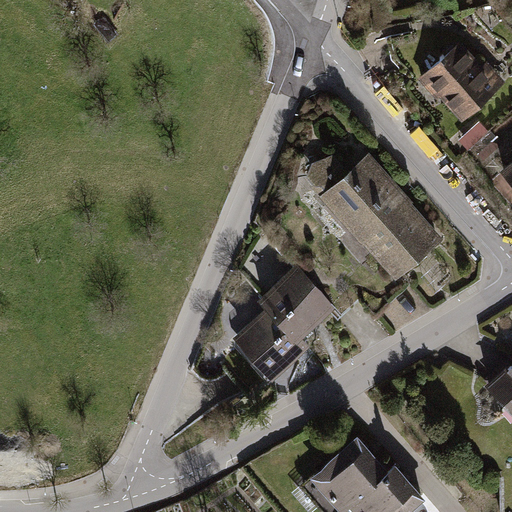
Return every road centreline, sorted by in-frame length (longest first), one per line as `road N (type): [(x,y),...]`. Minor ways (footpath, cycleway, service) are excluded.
road 1 (residential): [(147,492),(141,453),(317,41)]
road 2 (residential): [(317,41),(511,258)]
road 3 (residential): [(147,492),(343,391)]
road 4 (residential): [(343,391),(511,284)]
road 5 (residential): [(343,391),(453,511)]
